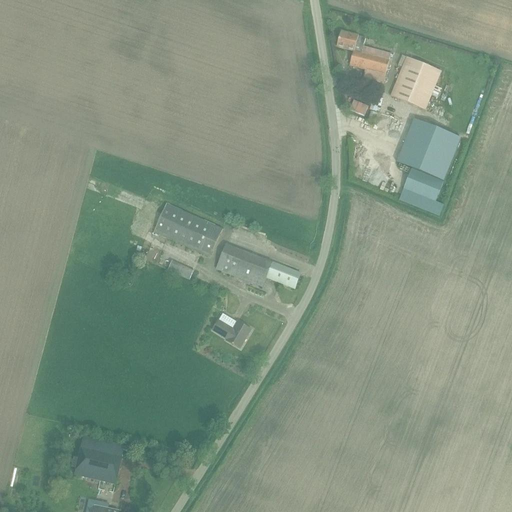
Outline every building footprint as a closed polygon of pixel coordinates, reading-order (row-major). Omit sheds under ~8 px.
[(350,66),(364,71),(362,79),(382,85),(385,76),(384,76),(390,56),(363,48),(366,39),(342,32),(338,48),(354,52),(350,66)] [(407,58),(391,97),(424,111),(440,72),(407,58)] [(378,110),(381,99),(375,97),(372,109),(378,110)] [(348,115),(347,122),(364,126),(365,119),(348,115)] [(414,120),(397,163),(444,182),(461,139),(414,120)] [(444,182),(412,170),(405,189),(436,201),(444,182)] [(436,201),(405,189),(401,199),(441,214),(445,204),(436,201)] [(390,202),(392,197),(375,191),(373,196),(390,202)] [(168,206),(156,234),(211,259),(223,230),(168,206)] [(276,236),(270,250),(294,259),(294,258),(309,264),(314,253),(299,247),(299,245),(276,236)] [(268,278),(295,289),(301,275),(229,245),(220,269),(264,287),(268,278)] [(150,254),(144,264),(153,268),(158,259),(150,254)] [(171,262),(167,271),(189,281),(193,272),(171,262)] [(226,341),(240,349),(251,330),(223,314),(213,332),(227,340),(226,341)] [(74,476),(115,486),(124,447),(83,437),(74,476)] [(24,505),(25,499),(11,495),(9,501),(24,505)] [(110,505),(88,501),(86,511),(118,511),(109,510),(110,505)]
